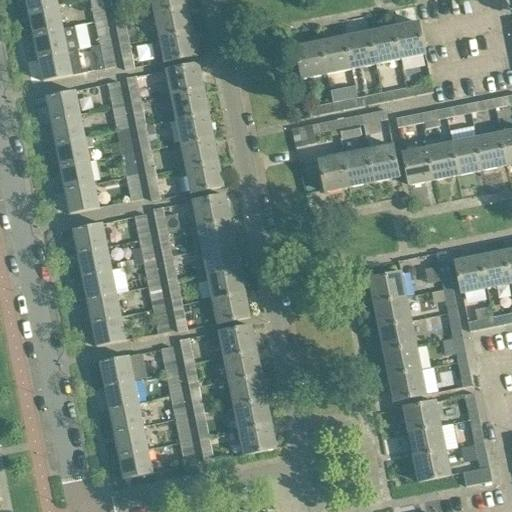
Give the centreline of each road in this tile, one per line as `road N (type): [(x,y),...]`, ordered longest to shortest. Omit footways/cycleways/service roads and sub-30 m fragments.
road 1 (residential): [(212,0),(299,446),(289,465),(274,471),(79,510)]
road 2 (residential): [(79,510),(0,127)]
road 3 (residential): [(511,497),(486,365)]
